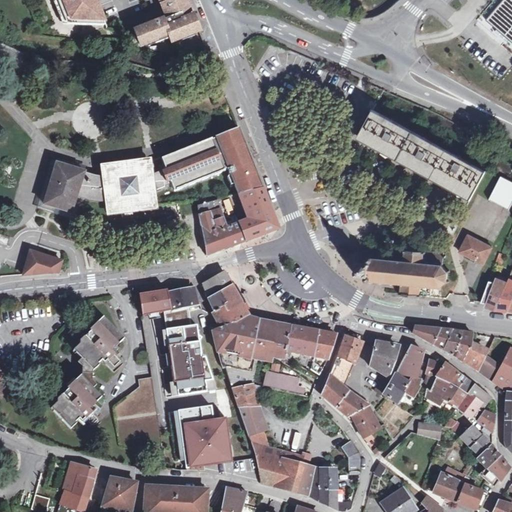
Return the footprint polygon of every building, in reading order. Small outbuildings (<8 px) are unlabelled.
[(45,0),(56,25),(106,28),(94,0),(45,0)] [(174,0),(162,5),(168,19),(135,32),(141,47),(156,41),(157,44),(170,39),(172,42),(201,31),(195,16),(193,17),(193,14),(192,12),(193,12),(187,0),(174,0)] [(511,0),(503,0),(496,8),(486,21),(511,43),(511,0)] [(511,43),(486,21),(496,8),(493,5),(479,22),(511,50),(511,43)] [(0,61),(18,71),(25,56),(0,43),(0,61)] [(266,48),(259,48),(259,54),(265,54),(266,50),(270,51),(271,46),(266,45),(266,48)] [(271,104),(266,105),(270,115),(274,114),(271,104)] [(464,191),(478,166),(366,104),(352,130),(464,191)] [(136,211),(156,209),(152,185),(155,184),(158,190),(166,187),(164,184),(171,182),(175,192),(182,190),(182,188),(185,187),(185,188),(186,188),(185,187),(188,186),(189,187),(196,184),(195,183),(198,182),(199,183),(199,182),(201,181),(202,182),(209,179),(209,178),(212,177),(212,178),(213,177),(212,176),(215,175),(215,176),(223,173),(222,172),(225,171),(226,172),(225,171),(228,170),(229,171),(231,176),(232,175),(233,178),(236,186),(237,187),(235,188),(239,196),(263,189),(237,130),(216,138),(216,139),(213,140),(213,139),(212,139),(213,140),(210,142),(209,140),(202,143),(203,145),(200,146),(199,145),(199,146),(196,147),(196,146),(189,149),(189,150),(186,151),(186,150),(185,150),(186,151),(183,153),(182,151),(175,154),(176,156),(173,157),(172,156),(172,157),(169,158),(169,157),(162,160),(167,172),(162,174),(161,173),(151,177),(149,164),(104,169),(105,177),(98,178),(84,173),(57,164),(44,205),(72,213),(74,207),(77,198),(91,202),(107,203),(109,214),(121,213),(133,211),(136,211)] [(57,164),(84,173),(86,167),(52,157),(37,210),(75,222),(79,209),(74,207),(72,213),(44,205),(57,164)] [(236,186),(233,178),(228,179),(232,188),(236,186)] [(511,205),(511,184),(500,178),(490,198),(510,209),(511,205)] [(264,190),(263,189),(239,196),(244,211),(247,213),(249,221),(239,225),(245,242),(278,229),(267,198),(264,190)] [(228,216),(234,214),(230,200),(224,202),(228,216)] [(223,218),(218,202),(199,206),(207,254),(207,256),(209,255),(226,249),(220,232),(217,232),(214,222),(223,218)] [(245,242),(239,225),(227,229),(223,218),(214,222),(217,232),(220,232),(226,249),(245,242)] [(493,248),(468,235),(460,252),(484,265),(493,248)] [(393,283),(402,284),(402,286),(401,286),(400,291),(401,291),(401,293),(400,293),(399,295),(401,295),(401,297),(403,297),(403,295),(418,297),(418,298),(420,299),(420,297),(422,297),(422,295),(420,295),(421,286),(430,286),(429,289),(432,289),(432,287),(439,287),(440,290),(441,289),(441,287),(446,283),(448,284),(449,282),(447,281),(447,273),(450,273),(450,271),(447,272),(443,267),(444,264),(444,263),(444,254),(426,253),(425,252),(425,251),(423,251),(423,252),(407,251),(408,249),(406,249),(405,251),(404,250),(404,252),(405,252),(404,262),(395,261),(395,258),(393,258),(393,261),(385,260),(385,257),(383,257),(383,260),(374,259),(374,256),(372,256),(372,258),(371,257),(369,257),(367,259),(367,261),(368,261),(368,263),(359,263),(359,260),(358,260),(358,262),(355,262),(355,264),(357,264),(357,272),(354,272),(354,274),(356,274),(356,276),(358,277),(358,274),(366,275),(366,277),(365,277),(365,280),(366,282),(369,282),(370,281),(370,283),(371,283),(372,281),(381,282),(380,284),(382,284),(382,282),(391,283),(391,285),(393,285),(393,283)] [(24,276),(59,274),(62,263),(31,253),(24,276)] [(500,254),(496,263),(503,266),(506,257),(500,254)] [(225,273),(204,284),(209,298),(232,286),(229,280),(225,273)] [(499,275),(496,283),(507,287),(510,279),(499,275)] [(511,303),(511,275),(511,276),(510,279),(507,287),(498,308),(497,310),(504,311),(508,311),(511,303)] [(498,308),(507,287),(496,283),(490,280),(487,289),(481,303),(487,304),(492,306),(498,308)] [(232,286),(209,298),(215,312),(224,307),(226,313),(242,304),(232,286)] [(196,288),(168,294),(171,311),(173,311),(193,306),(193,304),(200,302),(196,288)] [(171,311),(168,294),(167,292),(156,294),(159,314),(164,313),(171,311)] [(159,314),(156,294),(139,297),(142,317),(159,314)] [(204,323),(204,317),(201,304),(193,306),(173,311),(175,316),(180,315),(183,327),(204,323)] [(215,312),(213,313),(221,329),(241,321),(249,317),(246,311),(242,304),(226,313),(224,307),(215,312)] [(171,311),(164,313),(174,383),(177,383),(179,396),(207,391),(205,381),(213,379),(205,358),(201,358),(199,341),(201,338),(198,335),(197,326),(184,328),(183,327),(180,315),(175,316),(173,311),(171,311)] [(241,321),(221,329),(212,331),(216,345),(218,354),(219,354),(223,368),(225,368),(252,372),(254,359),(258,360),(261,346),(255,344),(260,321),(249,317),(241,321)] [(57,403),(51,409),(71,429),(77,423),(76,422),(83,416),(92,426),(99,420),(93,414),(89,410),(102,397),(94,388),(97,385),(92,380),(92,372),(100,365),(99,364),(105,358),(114,367),(121,361),(116,357),(112,352),(124,339),(103,318),(97,324),(99,326),(93,332),(92,331),(86,337),(88,339),(81,346),(80,344),(74,351),(82,359),(78,363),(82,367),(82,376),(81,375),(75,381),(77,384),(70,390),(69,389),(63,395),(65,398),(59,404),(57,403)] [(273,354),(279,325),(264,322),(260,321),(255,344),(261,346),(258,360),(265,361),(268,353),(273,354)] [(287,351),(292,327),(284,326),(279,325),(273,354),(280,355),(286,356),(287,351)] [(301,354),(306,330),(296,328),(292,327),(287,351),(291,352),(301,354)] [(433,345),(440,331),(428,329),(416,328),(414,335),(420,338),(427,341),(433,345)] [(314,357),(319,332),(311,331),(306,330),(301,354),(314,357)] [(444,351),(453,332),(446,331),(440,331),(433,345),(444,351)] [(328,361),(337,336),(319,332),(314,357),(328,361)] [(460,345),(463,333),(458,333),(453,332),(444,351),(455,358),(460,345)] [(472,344),(474,335),(467,334),(463,333),(460,345),(455,358),(464,363),(472,344)] [(339,356),(348,359),(356,363),(363,343),(345,337),(342,347),(339,356)] [(386,378),(392,382),(396,375),(399,369),(392,366),(395,361),(398,347),(376,343),(370,367),(386,377),(386,378)] [(477,371),(486,350),(472,344),(464,363),(477,371)] [(396,375),(417,379),(424,352),(411,347),(399,369),(396,375)] [(507,393),(511,386),(511,351),(502,367),(486,358),(480,373),(507,393)] [(268,353),(265,361),(271,362),(272,360),(279,363),(280,358),(280,355),(273,354),(268,353)] [(293,361),(290,359),(286,356),(284,359),(284,361),(290,365),(293,361)] [(325,398),(348,419),(368,407),(350,394),(339,384),(341,382),(344,385),(353,364),(347,362),(348,359),(339,356),(323,394),(323,396),(325,398)] [(459,390),(465,380),(458,374),(445,365),(438,360),(436,363),(437,363),(431,376),(437,378),(450,385),(459,390)] [(431,376),(437,363),(436,363),(430,361),(426,374),(427,375),(431,376)] [(279,372),(280,364),(271,363),(270,371),(279,372)] [(320,376),(323,370),(313,363),(312,371),(320,376)] [(252,384),(253,379),(252,372),(225,368),(230,382),(232,389),(252,384)] [(264,387),(293,394),(295,387),(296,381),(287,378),(268,374),(266,382),(264,387)] [(384,395),(396,404),(397,404),(404,393),(413,399),(419,388),(420,386),(421,381),(417,380),(412,379),(409,383),(396,375),(392,382),(384,395)] [(431,376),(427,375),(426,379),(428,384),(428,386),(427,390),(431,391),(437,378),(431,376)] [(162,440),(152,378),(138,380),(139,387),(123,400),(113,407),(119,447),(140,452),(142,453),(163,450),(162,440)] [(390,381),(384,378),(375,391),(381,395),(390,381)] [(427,390),(425,397),(439,405),(443,399),(458,408),(467,395),(459,390),(450,385),(437,378),(431,391),(427,390)] [(205,381),(207,391),(216,390),(213,379),(205,381)] [(468,396),(474,387),(465,380),(459,390),(467,395),(468,396)] [(9,389),(1,383),(0,385),(0,395),(3,397),(9,389)] [(232,389),(248,436),(264,431),(255,405),(259,405),(252,385),(252,384),(232,389)] [(293,394),(303,396),(304,391),(295,387),(293,394)] [(481,409),(490,399),(474,387),(468,396),(481,405),(479,408),(481,409)] [(467,395),(458,408),(467,415),(472,418),(477,411),(479,408),(481,405),(468,396),(467,395)] [(179,412),(187,468),(201,466),(224,462),(233,461),(231,448),(226,449),(224,435),(229,434),(227,418),(213,420),(212,407),(179,412)] [(348,419),(352,424),(354,422),(358,427),(363,438),(380,429),(379,427),(368,407),(348,419)] [(493,434),(495,417),(485,413),(483,415),(477,411),(472,418),(477,422),(489,431),(493,434)] [(450,419),(444,427),(444,428),(451,429),(456,425),(450,419)] [(442,427),(421,424),(419,434),(440,441),(442,427)] [(460,438),(466,433),(457,424),(456,425),(451,429),(460,438)] [(471,450),(482,439),(472,428),(466,433),(460,438),(471,450)] [(252,444),(270,449),(264,431),(248,436),(250,439),(252,444)] [(479,458),(490,447),(482,439),(471,450),(479,457),(479,458)] [(359,453),(351,442),(343,447),(350,458),(351,472),(360,472),(361,460),(360,457),(359,453)] [(402,442),(385,459),(389,463),(406,446),(402,442)] [(352,508),(353,504),(345,504),(337,505),(336,490),(336,471),(322,471),(316,469),(316,471),(308,469),(305,468),(308,455),(303,454),(302,457),(270,449),(252,444),(256,453),(259,471),(261,484),(297,494),(310,498),(320,504),(335,511),(338,511),(345,511),(349,511),(352,508)] [(379,456),(385,450),(381,445),(373,453),(376,456),(379,456)] [(487,469),(499,457),(490,447),(479,458),(479,457),(477,460),(487,469)] [(499,457),(487,469),(480,475),(494,487),(497,483),(499,480),(501,481),(505,475),(503,473),(508,467),(499,457)] [(375,474),(380,478),(386,468),(380,463),(375,474)] [(95,470),(71,464),(63,490),(66,491),(58,511),(82,511),(87,499),(93,480),(96,470),(95,470)] [(462,484),(465,478),(451,471),(448,478),(462,484)] [(457,503),(464,485),(462,484),(448,478),(442,475),(434,493),(448,499),(454,501),(457,503)] [(132,481),(110,476),(102,504),(131,511),(137,482),(132,481)] [(481,509),(489,496),(467,486),(464,485),(457,503),(474,510),(476,507),(481,509)] [(175,487),(146,486),(144,511),(205,511),(207,489),(175,487)] [(245,493),(227,489),(224,500),(221,511),(240,511),(242,506),(245,493)] [(415,511),(418,511),(403,489),(385,501),(392,511),(415,511)] [(337,505),(345,504),(343,491),(336,490),(337,505)] [(38,511),(46,511),(50,499),(36,496),(32,510),(38,511)] [(428,511),(440,511),(442,508),(431,500),(427,497),(422,504),(427,509),(428,511)] [(392,511),(385,501),(381,504),(387,511),(392,511)] [(511,511),(511,506),(505,504),(500,502),(495,511),(511,511)]
